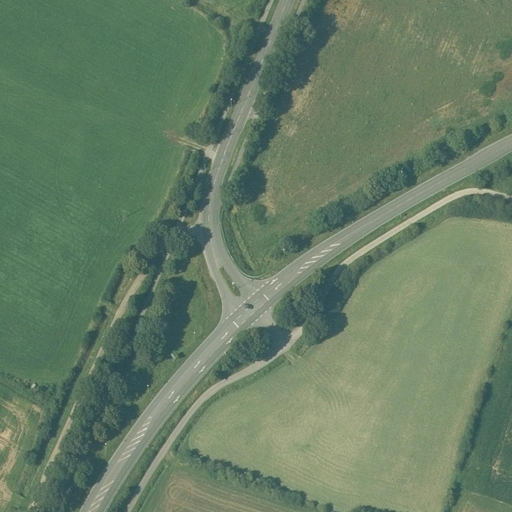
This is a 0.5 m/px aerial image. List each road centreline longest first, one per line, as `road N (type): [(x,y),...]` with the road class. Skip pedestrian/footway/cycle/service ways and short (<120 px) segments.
road 1 (tertiary): [(251,311),(214,250),(211,202),(289,0)]
road 2 (track): [(178,231),(166,232),(120,313),(31,511)]
road 3 (primary): [(251,311),(357,231),(511,144)]
road 4 (unclassified): [(284,344),(317,313),(339,265),(458,192),(484,190)]
road 5 (primary): [(91,511),(125,454),(251,311)]
road 6 (unclassified): [(126,511),(190,411),(284,344)]
